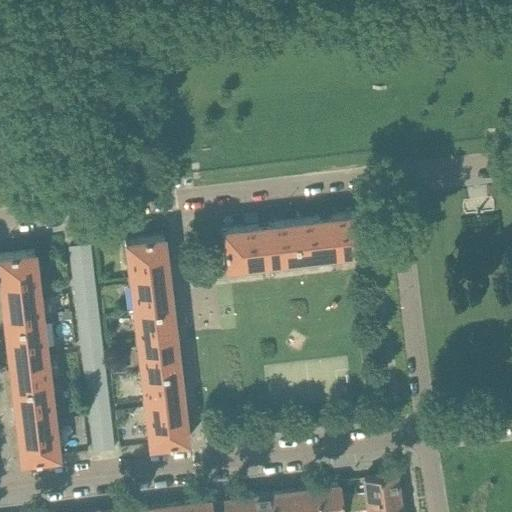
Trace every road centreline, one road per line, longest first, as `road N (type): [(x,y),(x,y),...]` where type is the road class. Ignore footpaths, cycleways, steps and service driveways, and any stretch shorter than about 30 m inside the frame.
road 1 (residential): [(426,433),(0,487)]
road 2 (residential): [(0,222),(395,175)]
road 3 (residential): [(426,433),(395,175)]
